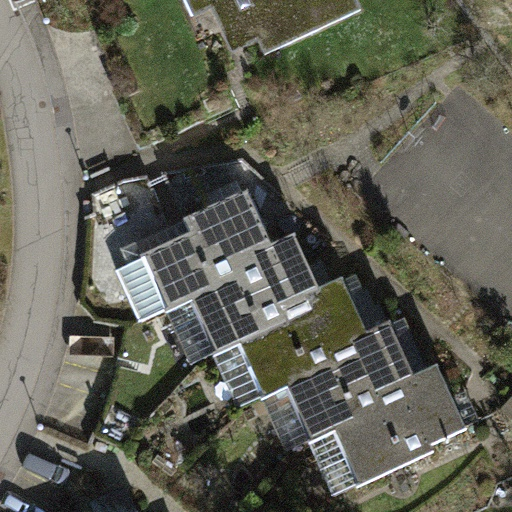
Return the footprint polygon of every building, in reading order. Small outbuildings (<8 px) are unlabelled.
[(154,145),(233,108),(208,53),(219,48),(196,0),(161,0),(110,24),(137,82),(127,87),(154,145)] [(358,0),(216,0),(229,27),(249,18),(266,55),(363,10),(358,0)] [(194,236),(142,259),(168,317),(192,306),(240,285),(234,272),(278,252),(275,246),(251,193),(187,221),(194,236)] [(240,285),(192,306),(216,360),(241,349),(285,330),(279,317),(324,297),(321,291),(297,237),(275,246),(278,252),(234,272),(240,285)] [(285,330),(241,349),(265,403),(288,392),(331,373),(325,360),(370,341),(367,335),(343,281),(321,291),(324,297),(279,317),(285,330)] [(331,373),(288,392),(312,446),(334,437),(378,417),(372,404),(417,385),(414,378),(390,325),(367,335),(370,341),(325,360),(331,373)] [(378,417),(334,437),(358,490),(425,461),(420,452),(465,432),(437,368),(414,378),(417,385),(372,404),(378,417)]
